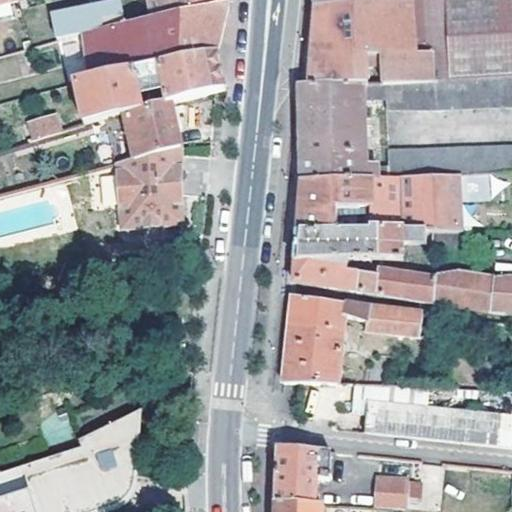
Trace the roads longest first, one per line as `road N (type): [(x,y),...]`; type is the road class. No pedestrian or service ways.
road 1 (secondary): [(227,432),(270,0)]
road 2 (residential): [(227,432),(511,461)]
